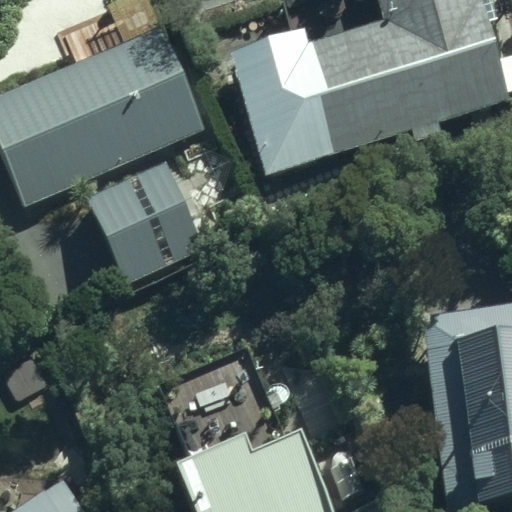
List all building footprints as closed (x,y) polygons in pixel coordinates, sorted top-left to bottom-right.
[(207,63),(252,182),(491,108),(469,35),(484,31),(474,0),(466,0),(458,3),(457,0),(346,0),(357,33),(289,55),(284,39),(207,63)] [(145,33),(0,95),(0,195),(9,215),(190,136),(145,33)] [(152,166),(71,207),(114,292),(194,251),(152,166)] [(511,314),(398,332),(431,511),(469,511),(511,504),(511,314)] [(171,477),(153,486),(166,511),(312,511),(281,449),(276,451),(232,364),(144,408),(160,440),(154,443),(171,477)] [(51,511),(39,494),(11,511),(51,511)]
